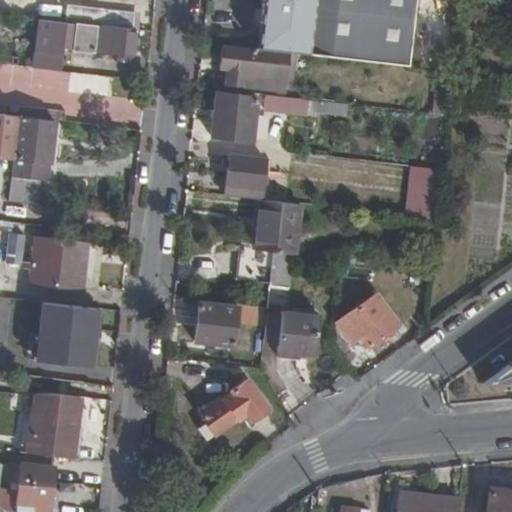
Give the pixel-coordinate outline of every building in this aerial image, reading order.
[(261,0),(256,47),(286,50),(407,64),(414,0),(261,0)] [(79,12),(80,4),(67,2),(66,11),(79,12)] [(65,20),(134,27),(135,11),(80,4),(79,12),(66,11),(65,20)] [(132,52),(135,27),(134,27),(65,20),(58,19),(55,45),(77,47),(77,46),(132,52)] [(256,47),(253,47),(253,51),(220,48),(218,66),(225,66),(224,81),(282,89),(286,50),(256,47)] [(218,66),(216,88),(223,89),(224,81),(225,66),(218,66)] [(67,76),(66,97),(114,100),(115,79),(67,76)] [(223,89),(216,88),(211,135),(249,138),(253,106),(253,102),(238,100),(239,91),(223,89)] [(433,113),(446,114),(449,90),(435,89),(433,113)] [(238,100),(253,102),(254,92),(239,91),(238,100)] [(253,102),(253,106),(265,108),(266,94),(254,92),(253,102)] [(293,110),(294,106),(295,97),(266,94),(265,108),(293,110)] [(334,109),(335,102),(295,97),(294,106),(334,109)] [(67,121),(109,126),(111,110),(68,106),(68,109),(67,121)] [(0,155),(13,156),(18,115),(0,112),(0,155)] [(13,156),(48,160),(53,119),(18,115),(13,156)] [(226,152),(222,195),(258,199),(263,155),(226,152)] [(13,156),(11,174),(46,178),(48,160),(13,156)] [(407,215),(433,217),(440,168),(412,165),(407,215)] [(260,199),(255,249),(272,251),(288,252),(293,253),(296,203),(292,203),(279,201),(260,199)] [(12,222),(0,220),(0,227),(11,229),(12,222)] [(84,242),(34,237),(32,262),(24,262),(24,270),(30,270),(29,283),(78,288),(84,242)] [(237,278),(268,282),(272,251),(255,249),(240,247),(237,278)] [(288,252),(272,251),(268,282),(268,287),(284,289),(288,252)] [(368,345),(397,324),(374,293),(346,313),(351,321),(345,326),(355,338),(359,334),(368,345)] [(100,310),(43,304),(37,360),(95,366),(100,310)] [(233,346),(237,308),(199,304),(195,342),(233,346)] [(261,345),(278,347),(282,315),(265,313),(261,345)] [(314,357),(318,318),(282,315),(278,347),(277,354),(314,357)] [(511,373),(511,358),(487,376),(511,373)] [(244,412),(249,419),(263,407),(242,379),(228,391),(229,393),(195,416),(213,436),(244,412)] [(26,451),(71,456),(77,396),(49,392),(33,393),(26,451)] [(28,511),(29,504),(46,506),(51,466),(18,464),(12,511),(28,511)] [(511,511),(511,504),(511,486),(491,484),(488,511),(511,511)] [(460,511),(463,493),(404,486),(400,511),(460,511)] [(0,489),(0,511),(10,511),(12,490),(0,489)] [(363,511),(364,505),(346,502),(344,511),(363,511)]
